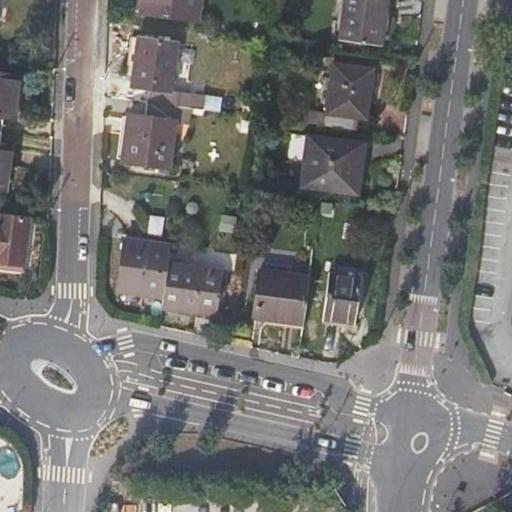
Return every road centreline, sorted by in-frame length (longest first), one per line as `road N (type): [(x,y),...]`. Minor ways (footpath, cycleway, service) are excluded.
road 1 (tertiary): [(415,410),(462,0)]
road 2 (residential): [(68,345),(83,0)]
road 3 (residential): [(403,419),(322,384),(123,342),(78,351)]
road 4 (residential): [(100,391),(399,455)]
